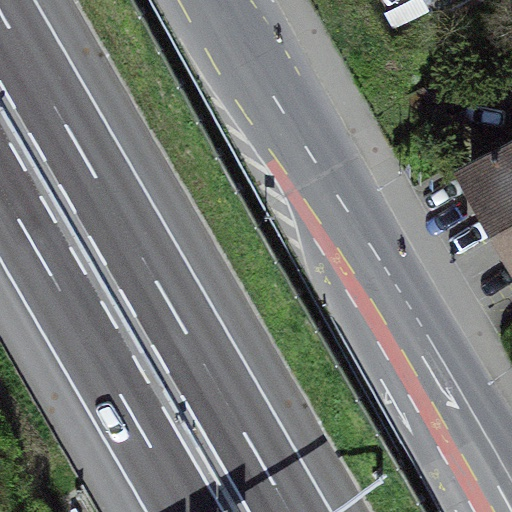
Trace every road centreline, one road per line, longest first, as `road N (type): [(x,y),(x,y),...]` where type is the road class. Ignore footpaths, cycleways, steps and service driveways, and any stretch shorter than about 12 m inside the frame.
road 1 (residential): [(511,503),(216,0)]
road 2 (motorway): [(289,511),(0,11)]
road 3 (motorway): [(0,188),(187,511)]
